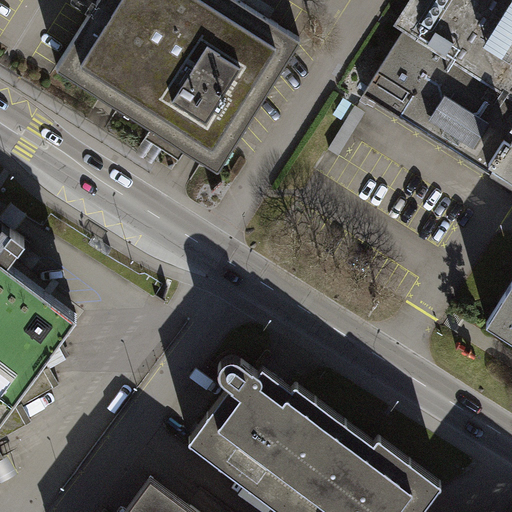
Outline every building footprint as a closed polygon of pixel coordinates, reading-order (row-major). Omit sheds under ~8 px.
[(95,18),(63,69),(223,172),(306,43),(238,0),(106,0),(105,3),(100,0),(85,0),(80,8),(95,18)] [(511,0),(414,0),(349,103),(367,114),(376,101),(511,186),(511,0)] [(0,420),(80,312),(0,252),(0,420)] [(511,277),(486,319),(511,335),(511,277)] [(256,366),(233,349),(226,345),(219,346),(212,350),(209,357),(210,363),(214,369),(224,377),(183,431),(290,511),(409,511),(436,476),(373,430),(370,435),(292,377),(288,381),(261,360),(256,366)] [(198,511),(146,473),(116,511),(198,511)]
